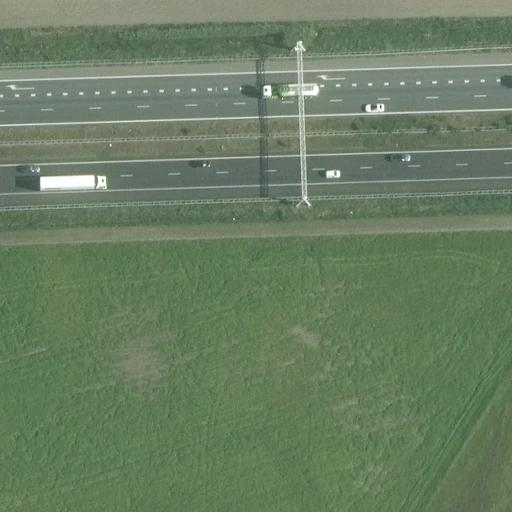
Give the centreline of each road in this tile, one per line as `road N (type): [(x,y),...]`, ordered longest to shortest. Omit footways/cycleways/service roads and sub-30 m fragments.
road 1 (tertiary): [(28,511),(180,427),(354,355),(511,316)]
road 2 (motorway): [(0,181),(511,164)]
road 3 (motorway): [(511,96),(0,113)]
